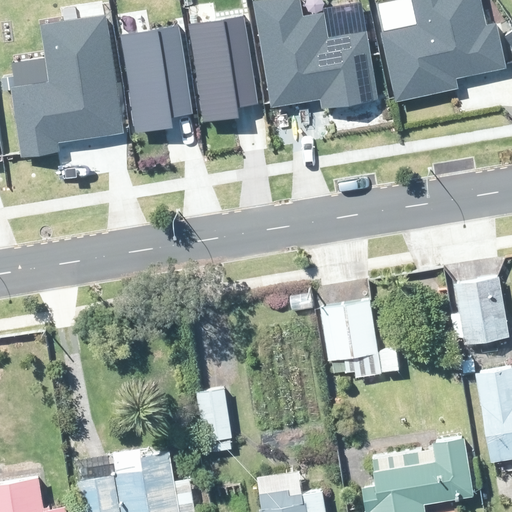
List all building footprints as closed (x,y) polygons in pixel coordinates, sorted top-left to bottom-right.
[(300,0),(254,0),(252,0),(271,109),(320,100),(322,110),(361,102),(374,100),(378,99),(366,31),(328,38),(324,13),(304,17),(300,0)] [(392,44),(401,109),(511,93),(511,40),(501,42),(495,0),(422,0),(428,39),(392,44)] [(0,92),(9,160),(52,154),(50,140),(124,130),(109,15),(29,25),(37,88),(0,92)] [(240,106),(257,104),(245,15),(188,23),(202,123),(242,117),(240,106)] [(171,117),(193,114),(179,24),(120,34),(133,135),(173,128),(171,117)] [(462,339),(506,333),(497,272),(453,279),(454,285),(462,339)] [(328,356),(344,353),(355,352),(358,371),(397,365),(394,346),(376,349),(368,297),(320,304),(328,356)] [(333,369),(346,367),(345,356),(331,358),(333,369)] [(489,457),(493,455),(511,451),(511,360),(473,367),(474,370),(489,457)] [(230,429),(228,409),(225,392),(208,395),(214,436),(218,435),(219,447),(230,445),(228,433),(231,433),(230,429)] [(468,470),(466,457),(462,432),(439,436),(431,438),(433,445),(434,456),(375,466),(371,467),(372,472),(373,480),(358,482),(360,490),(363,507),(365,506),(365,511),(407,511),(424,509),(422,498),(454,493),(472,490),(468,470)] [(170,477),(167,446),(139,449),(138,444),(112,447),(114,471),(78,475),(82,511),(192,511),(189,475),(170,477)] [(300,489),(298,478),(296,464),(277,468),(254,472),(260,505),(257,506),(258,511),(324,511),(321,485),(300,489)] [(37,472),(0,477),(0,511),(65,511),(64,504),(42,507),(37,472)]
